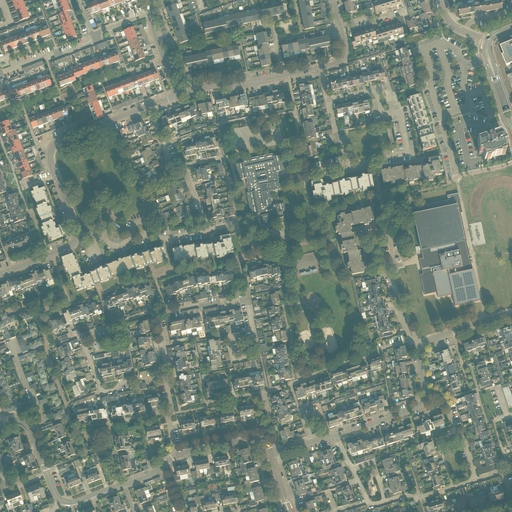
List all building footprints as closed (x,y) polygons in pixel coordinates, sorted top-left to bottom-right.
[(67,2),(68,2),(67,0),(56,4),(58,7),(57,8),(57,9),(68,5),(67,2)] [(102,10),(105,9),(101,0),(99,0),(100,0),(97,2),(101,12),(102,11),(102,10)] [(107,0),(101,0),(105,9),(108,8),(109,9),(111,8),(107,0)] [(112,6),(115,5),(113,0),(107,0),(111,8),(113,8),(112,6)] [(354,1),(358,0),(356,0),(344,3),(345,9),(355,6),(354,1)] [(376,14),(381,12),(377,0),(378,1),(372,3),(376,14)] [(383,0),(377,0),(381,12),(386,10),(383,0)] [(97,2),(93,3),(93,1),(91,2),(95,13),(98,11),(99,13),(101,12),(97,2)] [(11,13),(25,7),(23,2),(9,8),(14,6),(15,9),(14,10),(14,9),(10,11),(11,13)] [(88,9),(85,10),(88,17),(91,16),(92,15),(92,14),(95,13),(91,2),(89,3),(90,4),(86,5),(88,9)] [(168,13),(180,9),(178,4),(169,7),(166,8),(168,13)] [(71,8),(69,9),(68,5),(57,9),(58,11),(59,11),(60,14),(57,15),(71,10),(71,8)] [(358,14),(357,9),(356,6),(355,6),(345,9),(347,14),(349,14),(350,16),(358,14)] [(13,18),(27,13),(25,7),(11,13),(16,11),(17,14),(16,15),(16,14),(12,16),(13,18)] [(432,10),(430,11),(429,8),(420,10),(422,15),(419,16),(433,12),(432,10)] [(170,18),(182,14),(180,9),(168,13),(170,18)] [(256,11),(255,9),(250,10),(253,22),(256,22),(257,27),(259,27),(258,21),(256,11)] [(265,26),(263,18),(261,9),(261,10),(256,11),(258,21),(261,20),(262,26),(265,26)] [(67,12),(71,10),(57,15),(59,18),(57,19),(58,21),(69,17),(67,12)] [(254,28),(253,22),(250,10),(250,12),(245,13),(247,23),(250,23),(252,29),(254,28)] [(431,13),(433,12),(419,16),(420,21),(421,21),(432,18),(430,13),(431,13)] [(15,23),(29,18),(27,13),(13,18),(18,16),(19,19),(18,20),(18,19),(14,21),(15,23)] [(179,15),(170,18),(172,24),(181,20),(179,15)] [(61,26),(71,22),(69,17),(58,21),(59,23),(60,22),(61,26)] [(414,24),(407,25),(408,29),(419,26),(419,27),(423,27),(424,30),(424,29),(425,32),(431,30),(430,25),(434,23),(432,18),(421,21),(414,24)] [(186,24),(184,19),(181,20),(172,24),(174,29),(186,24)] [(62,31),(73,27),(71,22),(61,26),(62,28),(61,29),(62,31)] [(395,25),(395,23),(390,25),(393,38),(396,37),(395,35),(398,34),(399,36),(395,25)] [(183,25),(186,24),(174,29),(176,34),(185,30),(183,25)] [(405,25),(401,26),(401,24),(395,25),(399,36),(408,33),(405,25)] [(51,36),(49,31),(47,25),(43,26),(43,25),(41,26),(45,37),(48,35),(49,37),(51,36)] [(393,38),(390,25),(384,26),(388,40),(390,39),(391,38),(390,36),(393,36),(393,38)] [(42,38),(45,37),(41,26),(39,27),(40,28),(37,29),(41,40),(42,39),(42,38)] [(388,40),(384,26),(385,28),(380,30),(382,39),(387,37),(388,40)] [(65,36),(75,32),(73,27),(62,31),(63,33),(64,32),(65,36)] [(124,31),(120,33),(122,37),(125,36),(136,32),(136,30),(134,31),(133,28),(124,31)] [(380,30),(379,28),(374,29),(377,40),(382,39),(380,30)] [(39,41),(41,40),(37,29),(33,30),(33,29),(31,30),(35,40),(38,39),(39,41)] [(374,29),(369,31),(371,40),(372,42),(373,44),(378,43),(377,40),(374,29)] [(32,42),(35,40),(31,30),(29,31),(30,32),(26,33),(31,44),(32,43),(32,42)] [(177,39),(187,36),(185,30),(176,34),(177,39)] [(329,36),(326,37),(325,31),(323,32),(326,47),(331,46),(329,36)] [(66,41),(77,37),(75,32),(65,36),(66,39),(65,39),(66,41)] [(135,35),(137,34),(136,32),(125,36),(127,41),(137,38),(135,35)] [(26,33),(23,34),(23,33),(21,34),(25,44),(28,43),(29,44),(31,44),(26,33)] [(319,39),(316,39),(314,33),(312,34),(315,49),(321,48),(319,39)] [(22,45),(25,44),(21,34),(19,34),(19,35),(16,37),(20,47),(22,47),(22,45)] [(358,44),(361,43),(358,34),(353,35),(354,38),(350,39),(353,47),(358,46),(358,44)] [(189,41),(187,36),(177,39),(179,44),(189,41)] [(12,49),(15,48),(11,37),(9,38),(9,39),(6,40),(10,51),(12,51),(12,49)] [(19,48),(20,47),(16,37),(13,38),(13,37),(11,37),(15,48),(18,47),(19,48)] [(139,41),(138,41),(137,38),(127,41),(128,44),(125,45),(126,48),(140,42),(139,41)] [(9,52),(10,51),(6,40),(3,42),(2,41),(0,41),(5,52),(8,51),(9,52)] [(511,41),(500,46),(504,55),(502,56),(506,66),(511,63),(511,41)] [(139,45),(141,44),(140,42),(126,48),(129,47),(131,51),(140,48),(139,45)] [(289,57),(288,53),(286,44),(281,45),(284,59),(289,57)] [(143,51),(142,51),(140,48),(131,51),(133,57),(144,52),(143,51)] [(206,54),(203,55),(202,49),(199,49),(202,65),(208,64),(206,54)] [(113,52),(111,52),(115,63),(118,62),(119,63),(121,62),(123,61),(119,51),(117,51),(113,53),(113,52)] [(195,56),(192,57),(191,51),(189,51),(192,67),(197,66),(195,56)] [(112,64),(115,63),(111,52),(109,53),(110,54),(106,55),(110,66),(112,65),(112,64)] [(143,55),(144,54),(144,52),(133,57),(135,62),(145,58),(143,55)] [(408,56),(411,55),(410,52),(399,56),(392,58),(393,61),(397,60),(398,62),(401,61),(409,59),(408,56)] [(108,67),(110,66),(106,55),(103,57),(102,56),(101,56),(105,67),(108,65),(108,67)] [(101,68),(105,67),(101,56),(99,57),(99,58),(96,59),(100,70),(102,69),(101,68)] [(96,59),(93,60),(92,59),(91,60),(95,70),(98,69),(98,71),(100,70),(96,59)] [(410,62),(409,59),(401,61),(402,64),(399,65),(399,67),(412,63),(411,61),(410,62)] [(91,72),(95,70),(91,60),(89,60),(89,62),(86,63),(90,74),(92,73),(91,72)] [(88,74),(90,74),(86,63),(83,64),(82,63),(81,64),(85,74),(88,73),(88,74)] [(412,63),(399,67),(399,68),(400,73),(412,69),(411,66),(413,65),(412,63)] [(79,76),(85,74),(81,64),(79,64),(79,66),(76,67),(79,76)] [(74,83),(76,82),(70,67),(72,72),(69,73),(68,72),(67,72),(71,83),(74,82),(74,83)] [(72,67),(70,67),(76,82),(75,78),(79,76),(76,67),(73,68),(72,67)] [(402,78),(404,77),(415,74),(414,72),(413,72),(412,69),(400,73),(402,78)] [(153,83),(154,82),(150,70),(148,71),(149,72),(145,74),(149,83),(152,82),(153,83)] [(156,80),(159,79),(155,70),(152,71),(152,70),(150,70),(154,82),(156,82),(156,80)] [(67,84),(71,83),(67,72),(65,73),(65,74),(62,75),(66,86),(68,86),(67,84)] [(140,74),(144,86),(146,85),(146,84),(149,83),(145,74),(142,75),(142,73),(140,74)] [(135,76),(139,87),(142,85),(142,87),(144,86),(140,74),(138,75),(138,76),(135,77),(135,76)] [(405,82),(407,82),(415,79),(416,79),(416,78),(415,74),(404,77),(405,82)] [(48,87),(52,86),(48,75),(46,76),(46,77),(43,78),(47,89),(49,88),(48,87)] [(64,87),(66,86),(62,75),(59,77),(58,76),(56,76),(60,87),(64,86),(64,87)] [(133,78),(130,79),(134,90),(135,92),(140,90),(139,87),(135,76),(133,77),(133,78)] [(45,89),(47,89),(43,78),(40,79),(39,78),(37,79),(41,89),(45,88),(45,89)] [(38,90),(41,89),(37,79),(36,79),(36,81),(33,82),(37,92),(39,92),(38,90)] [(130,79),(127,81),(126,79),(125,80),(129,90),(132,89),(132,91),(134,90),(130,79)] [(416,85),(417,85),(415,79),(407,82),(410,89),(416,87),(416,85)] [(125,92),(129,90),(125,80),(123,81),(123,82),(120,83),(124,94),(126,93),(125,92)] [(35,93),(37,92),(33,82),(29,83),(29,82),(27,83),(31,93),(34,92),(35,93)] [(28,94),(31,93),(27,83),(25,83),(26,85),(23,86),(27,96),(29,96),(28,94)] [(120,83),(117,84),(116,83),(114,84),(118,94),(122,93),(122,94),(124,94),(120,83)] [(3,88),(2,84),(0,84),(0,86),(5,99),(10,98),(7,90),(6,88),(3,89),(3,88)] [(115,95),(118,94),(114,84),(113,84),(113,86),(110,87),(114,98),(116,97),(115,95)] [(18,98),(21,97),(17,86),(15,87),(16,88),(13,89),(17,100),(18,99),(18,98)] [(23,86),(20,87),(19,86),(17,86),(21,97),(24,96),(25,97),(27,96),(23,86)] [(94,91),(92,86),(82,90),(84,93),(82,94),(82,93),(78,95),(79,97),(84,95),(94,91)] [(110,87),(107,88),(106,87),(104,88),(108,98),(112,97),(112,98),(114,98),(110,87)] [(13,89),(9,91),(9,89),(7,90),(10,98),(11,101),(14,100),(15,101),(17,100),(13,89)] [(278,96),(276,96),(278,104),(282,103),(285,103),(285,99),(284,99),(283,92),(282,90),(277,91),(278,96)] [(86,100),(96,96),(94,91),(84,95),(86,98),(85,98),(84,98),(80,100),(81,102),(86,100)] [(270,95),(269,96),(268,93),(263,94),(264,99),(266,99),(267,106),(268,106),(267,104),(272,103),(270,95)] [(266,99),(264,99),(263,94),(263,96),(258,97),(259,102),(261,101),(262,107),(267,106),(266,99)] [(411,105),(422,102),(420,94),(408,98),(411,105)] [(240,102),(238,102),(239,107),(240,110),(244,109),(245,107),(247,107),(247,102),(246,102),(244,95),(242,96),(239,96),(240,102)] [(88,105),(98,101),(96,96),(86,100),(88,103),(86,104),(86,103),(82,105),(83,107),(88,105)] [(227,100),(226,100),(225,97),(220,98),(221,103),(223,103),(224,108),(229,107),(229,109),(227,100)] [(261,101),(259,102),(258,97),(253,98),(254,103),(256,103),(257,108),(262,107),(261,101)] [(220,98),(215,99),(216,106),(217,112),(217,113),(222,112),(225,112),(224,108),(223,103),(221,103),(220,98)] [(256,103),(254,103),(253,98),(248,99),(250,106),(252,106),(252,109),(257,108),(256,103)] [(368,100),(364,101),(364,99),(361,100),(364,112),(369,111),(370,113),(372,113),(371,107),(369,108),(368,100)] [(90,110),(100,106),(98,101),(88,105),(90,108),(88,109),(88,108),(84,110),(85,112),(90,110)] [(211,103),(208,104),(207,101),(205,102),(205,104),(203,104),(204,110),(206,109),(207,114),(214,113),(211,103)] [(58,119),(54,108),(53,106),(51,102),(49,103),(52,109),(49,110),(53,121),(58,119)] [(61,106),(60,102),(57,103),(59,108),(63,117),(68,115),(69,117),(71,116),(68,107),(65,108),(65,106),(61,107),(61,106)] [(413,112),(424,109),(422,102),(411,105),(413,112)] [(195,113),(196,113),(193,104),(189,106),(190,111),(188,112),(190,116),(191,118),(196,116),(195,113)] [(203,104),(197,105),(199,110),(198,110),(198,112),(198,113),(199,118),(199,119),(202,118),(202,115),(207,114),(206,109),(204,110),(203,104)] [(346,105),(343,105),(343,104),(340,104),(342,114),(343,114),(343,117),(348,116),(346,105)] [(44,105),(41,106),(48,123),(53,121),(49,110),(46,111),(44,105)] [(311,106),(313,106),(313,105),(304,107),(305,109),(301,110),(302,110),(301,111),(301,112),(300,112),(301,113),(301,114),(302,114),(303,115),(307,114),(307,112),(312,111),(311,106)] [(43,125),(48,123),(41,106),(39,106),(42,113),(42,114),(39,116),(43,125)] [(92,115),(101,112),(100,106),(90,110),(91,113),(90,114),(90,113),(86,115),(87,117),(92,115)] [(58,119),(63,117),(59,108),(56,109),(56,108),(54,108),(58,119)] [(183,111),(181,112),(180,109),(175,111),(176,113),(177,116),(179,115),(181,120),(185,118),(183,111)] [(415,119),(426,115),(424,109),(413,112),(415,119)] [(36,116),(36,115),(34,111),(32,112),(38,127),(43,125),(39,116),(36,117),(36,116)] [(317,116),(313,115),(312,111),(307,112),(307,114),(303,115),(304,120),(310,119),(317,118),(317,116)] [(32,129),(38,127),(32,112),(34,118),(31,119),(30,118),(31,117),(29,113),(27,114),(32,129)] [(89,122),(103,117),(101,112),(92,115),(93,118),(92,119),(92,118),(88,120),(89,122)] [(176,113),(171,115),(173,120),(175,119),(178,126),(180,126),(183,124),(181,120),(179,115),(177,116),(176,113)] [(175,119),(173,120),(171,115),(166,116),(168,121),(170,121),(172,125),(177,124),(178,126),(175,119)] [(417,126),(428,122),(426,115),(415,119),(417,126)] [(166,116),(161,118),(163,123),(162,123),(164,129),(172,125),(170,121),(168,121),(166,116)] [(11,124),(10,124),(8,121),(0,124),(0,127),(1,130),(12,126),(11,124)] [(144,123),(141,124),(140,122),(130,126),(133,134),(141,131),(141,129),(145,127),(144,123)] [(430,129),(429,125),(428,122),(417,126),(419,133),(430,129)] [(11,128),(12,128),(12,126),(1,130),(2,133),(1,134),(2,136),(6,134),(12,131),(11,128)] [(143,134),(147,132),(145,127),(141,129),(141,131),(133,134),(135,133),(136,136),(137,135),(138,138),(144,135),(143,134)] [(281,128),(270,129),(272,145),(283,144),(281,128)] [(421,140),(432,136),(430,129),(419,133),(421,140)] [(3,141),(17,135),(15,130),(12,131),(6,134),(7,137),(6,137),(2,138),(3,141)] [(144,135),(138,138),(140,142),(142,142),(147,140),(146,138),(151,136),(149,131),(147,132),(143,134),(144,135)] [(176,137),(175,133),(174,131),(172,132),(172,134),(167,136),(168,140),(172,138),(172,139),(176,137)] [(506,143),(504,140),(499,133),(492,136),(493,141),(491,142),(490,137),(487,138),(488,143),(487,143),(484,138),(477,141),(478,153),(481,152),(484,160),(489,158),(490,159),(495,156),(501,156),(500,154),(505,152),(502,144),(506,143)] [(10,144),(19,140),(17,135),(3,141),(3,143),(8,141),(7,141),(9,141),(10,144)] [(151,142),(153,141),(151,136),(146,138),(147,140),(142,142),(144,147),(151,144),(151,142)] [(217,141),(215,141),(215,138),(210,139),(211,144),(213,144),(214,149),(219,148),(217,141)] [(213,144),(211,144),(210,139),(205,140),(206,145),(208,145),(209,150),(214,149),(213,144)] [(6,151),(21,145),(19,140),(10,144),(11,147),(10,147),(6,149),(6,151)] [(208,145),(206,145),(205,140),(200,141),(201,146),(203,146),(204,151),(209,150),(208,145)] [(425,151),(436,147),(433,140),(422,143),(425,151)] [(203,146),(201,146),(200,141),(195,142),(197,151),(198,151),(199,152),(199,153),(201,154),(204,153),(204,151),(203,146)] [(315,144),(317,143),(308,145),(308,147),(305,148),(306,153),(311,152),(311,150),(316,149),(315,144)] [(24,150),(23,150),(21,145),(6,151),(7,153),(11,152),(11,151),(12,151),(14,154),(24,150)] [(189,151),(191,151),(190,145),(185,146),(182,147),(182,150),(183,150),(184,152),(185,157),(190,156),(189,151)] [(153,152),(152,152),(150,148),(145,149),(143,150),(144,152),(141,154),(142,158),(147,156),(147,154),(154,152),(153,152)] [(319,153),(317,154),(316,149),(311,150),(311,152),(306,153),(307,158),(312,157),(313,159),(319,157),(319,153)] [(23,152),(25,152),(24,150),(14,154),(15,157),(13,158),(14,159),(25,156),(23,152)] [(149,159),(155,157),(154,152),(147,154),(147,156),(142,158),(144,163),(149,161),(149,159)] [(243,163),(236,164),(239,180),(246,178),(247,183),(246,183),(248,193),(246,193),(251,216),(254,215),(255,217),(254,217),(256,225),(259,225),(259,228),(272,226),(272,224),(276,223),(284,221),(282,212),(285,211),(283,203),(272,206),(269,192),(277,190),(276,187),(279,187),(277,177),(272,178),(271,172),(276,171),(276,172),(284,170),(280,155),(273,157),(273,154),(243,161),(243,163)] [(27,158),(26,159),(25,156),(14,159),(15,161),(16,161),(17,164),(28,160),(27,158)] [(151,164),(157,161),(155,157),(149,159),(149,161),(144,163),(146,167),(151,165),(151,164)] [(441,160),(440,160),(440,157),(428,159),(428,162),(428,164),(429,164),(429,166),(428,167),(427,166),(425,166),(425,167),(422,168),(422,167),(421,168),(421,166),(413,167),(414,168),(411,168),(411,167),(404,169),(403,168),(402,168),(402,167),(399,167),(401,179),(404,179),(405,181),(406,181),(406,182),(409,182),(409,184),(411,183),(411,184),(414,183),(413,181),(416,180),(424,179),(425,180),(428,180),(428,182),(433,181),(432,179),(435,178),(434,176),(441,175),(441,172),(443,172),(442,167),(440,167),(439,162),(441,161),(441,160)] [(27,162),(29,162),(28,160),(17,164),(19,167),(17,168),(18,170),(28,166),(27,162)] [(156,167),(159,166),(157,161),(151,164),(151,165),(146,167),(146,168),(148,167),(150,172),(157,169),(156,167)] [(31,168),(30,169),(28,166),(18,170),(19,171),(20,171),(21,174),(32,170),(31,168)] [(206,171),(210,170),(209,166),(199,168),(200,170),(196,171),(197,176),(202,175),(203,177),(210,176),(210,175),(207,176),(206,171)] [(398,180),(401,179),(399,167),(395,168),(392,169),(392,170),(390,171),(390,168),(387,169),(388,170),(385,170),(383,170),(383,171),(381,171),(383,183),(386,183),(390,182),(391,184),(395,184),(395,181),(399,181),(398,180)] [(160,170),(157,171),(157,169),(150,172),(152,176),(155,175),(156,177),(160,175),(162,175),(160,170)] [(31,172),(32,172),(32,170),(21,174),(22,177),(21,178),(22,180),(33,176),(31,172)] [(160,175),(156,177),(155,175),(152,176),(150,177),(153,185),(156,184),(156,183),(162,180),(160,175)] [(287,183),(302,182),(302,175),(287,175),(287,183)] [(371,175),(369,176),(368,175),(367,175),(367,176),(364,176),(364,175),(361,176),(362,178),(360,178),(360,177),(357,178),(357,177),(353,178),(355,191),(362,190),(362,192),(367,191),(366,189),(371,188),(370,187),(373,187),(371,175)] [(351,192),(355,191),(353,178),(348,179),(341,181),(342,182),(339,183),(339,182),(332,183),(332,185),(331,186),(328,187),(328,185),(325,186),(325,187),(324,187),(323,185),(324,185),(323,183),(322,180),(311,183),(311,186),(311,187),(313,187),(315,192),(312,193),(313,197),(315,197),(316,200),(323,198),(323,200),(326,200),(326,202),(331,201),(331,199),(333,198),(333,196),(344,194),(345,197),(349,196),(349,194),(351,193),(351,192)] [(211,191),(216,190),(214,181),(211,182),(211,183),(202,185),(203,191),(205,190),(211,189),(211,191)] [(34,192),(31,193),(32,198),(33,197),(35,204),(47,199),(46,197),(47,197),(46,195),(45,192),(44,193),(43,191),(45,190),(44,188),(43,185),(39,187),(33,189),(34,192)] [(179,189),(177,190),(175,185),(171,187),(170,186),(165,188),(166,191),(168,196),(173,194),(173,192),(179,189)] [(174,197),(181,194),(179,189),(173,192),(173,194),(168,196),(170,201),(175,199),(174,197)] [(16,197),(15,197),(14,194),(3,198),(4,200),(5,200),(6,203),(17,199),(16,197)] [(175,199),(170,201),(172,205),(177,203),(176,202),(183,199),(181,194),(174,197),(175,199)] [(448,200),(405,209),(409,224),(415,223),(421,251),(422,254),(423,259),(419,260),(422,273),(422,275),(420,275),(424,295),(426,295),(437,293),(437,295),(438,298),(440,298),(452,295),(453,299),(455,306),(480,301),(473,270),(472,270),(466,240),(460,212),(461,212),(457,194),(456,194),(447,196),(448,200)] [(17,202),(18,201),(17,199),(6,203),(7,206),(6,206),(7,209),(18,205),(17,202)] [(47,199),(35,204),(37,207),(36,208),(37,210),(36,210),(38,215),(39,218),(40,219),(41,221),(52,217),(51,215),(52,215),(52,214),(51,214),(51,213),(52,213),(51,209),(50,207),(49,208),(49,206),(50,206),(49,203),(49,201),(48,201),(47,199)] [(181,200),(183,199),(176,202),(177,203),(172,205),(174,210),(176,209),(183,206),(182,207),(182,205),(183,205),(181,200)] [(20,207),(19,208),(18,205),(7,209),(7,211),(9,210),(10,213),(21,209),(20,207)] [(213,211),(221,210),(220,205),(217,205),(210,207),(210,208),(207,209),(208,214),(210,214),(214,213),(213,211)] [(226,217),(235,216),(233,208),(229,209),(230,215),(226,216),(226,217)] [(372,208),(370,208),(369,208),(368,208),(365,209),(365,210),(364,211),(363,209),(361,210),(361,211),(358,212),(358,211),(354,212),(356,224),(359,223),(359,224),(362,224),(363,223),(364,226),(369,225),(368,223),(371,222),(370,221),(372,221),(372,220),(374,220),(372,208)] [(20,212),(22,211),(21,209),(10,213),(11,216),(10,216),(11,219),(22,215),(20,212)] [(214,213),(210,214),(211,219),(212,219),(212,220),(223,218),(222,214),(224,214),(223,209),(221,210),(213,211),(214,213)] [(353,224),(356,224),(354,212),(351,213),(351,215),(350,215),(344,216),(344,214),(339,215),(340,217),(337,218),(339,225),(336,225),(337,228),(335,228),(336,233),(338,233),(338,235),(340,235),(341,239),(353,237),(353,234),(353,233),(351,234),(351,233),(350,230),(351,230),(351,227),(350,227),(349,226),(352,225),(352,226),(354,225),(353,224)] [(24,217),(23,218),(22,215),(11,219),(12,221),(13,220),(14,224),(25,219),(24,217)] [(53,220),(54,220),(54,219),(53,219),(52,217),(41,221),(42,225),(41,226),(42,229),(41,229),(43,233),(44,236),(46,235),(49,242),(51,241),(52,241),(56,240),(56,239),(61,237),(61,238),(63,237),(63,236),(65,235),(62,226),(59,227),(59,226),(57,227),(58,227),(55,228),(54,227),(56,226),(53,220)] [(31,241),(33,240),(30,231),(25,233),(26,235),(23,236),(27,246),(29,246),(28,244),(31,243),(31,241)] [(23,236),(22,234),(20,235),(21,237),(18,238),(22,248),(24,248),(23,246),(26,245),(26,247),(27,246),(23,236)] [(212,245),(210,246),(212,258),(216,257),(216,259),(219,258),(219,259),(224,258),(224,257),(227,256),(226,254),(233,253),(233,250),(231,238),(230,238),(230,235),(220,237),(220,240),(220,242),(221,245),(219,245),(219,244),(213,245),(212,244),(212,245)] [(22,248),(18,238),(17,236),(15,237),(16,238),(13,239),(17,250),(19,250),(18,248),(21,247),(21,248),(22,248)] [(354,239),(353,237),(341,239),(342,246),(340,246),(341,251),(343,251),(344,253),(347,253),(347,257),(360,254),(359,252),(360,252),(360,251),(358,252),(358,250),(357,250),(357,247),(355,248),(355,246),(356,246),(356,243),(355,244),(354,241),(355,241),(354,239)] [(12,238),(7,240),(8,241),(12,252),(17,250),(13,239),(13,240),(12,238)] [(8,241),(7,240),(5,241),(6,242),(2,243),(6,254),(8,253),(8,252),(11,251),(11,252),(12,252),(8,241)] [(193,246),(191,246),(193,258),(193,256),(197,255),(197,257),(196,257),(196,258),(196,260),(198,259),(198,261),(200,260),(200,261),(205,260),(205,259),(212,258),(210,246),(207,246),(207,245),(206,245),(207,246),(206,247),(205,245),(200,246),(200,247),(198,247),(198,246),(195,247),(195,246),(194,247),(194,245),(193,245),(193,246)] [(175,249),(172,250),(175,262),(178,261),(178,262),(182,261),(187,260),(186,258),(189,258),(189,259),(190,259),(190,258),(189,259),(189,257),(193,256),(193,258),(191,246),(188,247),(188,246),(186,246),(186,247),(182,248),(182,247),(176,248),(176,249),(175,249)] [(148,253),(146,254),(150,265),(152,264),(154,264),(154,265),(156,264),(157,264),(161,263),(161,262),(165,261),(165,260),(168,259),(163,248),(161,249),(161,248),(160,248),(159,249),(157,250),(156,249),(154,250),(154,251),(153,252),(152,251),(149,252),(148,253),(148,252),(148,253)] [(74,257),(73,257),(73,254),(61,258),(62,261),(62,262),(63,265),(63,266),(64,270),(65,270),(66,272),(67,272),(68,276),(81,271),(79,267),(76,261),(75,261),(74,258),(75,258),(74,257)] [(129,258),(127,258),(131,270),(136,268),(136,270),(139,269),(139,270),(144,268),(144,267),(146,266),(147,266),(150,265),(146,254),(143,255),(143,254),(142,254),(143,255),(142,255),(137,256),(137,255),(134,256),(135,257),(132,258),(131,258),(130,256),(130,257),(129,258)] [(361,257),(360,257),(360,254),(347,257),(349,263),(347,264),(348,269),(350,268),(350,272),(351,272),(352,275),(363,273),(363,270),(363,268),(362,266),(363,265),(363,263),(360,263),(360,262),(361,262),(361,259),(361,258),(361,257)] [(125,272),(131,270),(127,258),(125,259),(125,258),(123,259),(123,260),(121,260),(120,259),(118,260),(119,263),(117,263),(117,262),(114,263),(112,263),(112,264),(110,265),(114,276),(114,274),(117,273),(118,274),(117,275),(118,275),(119,275),(125,273),(125,272)] [(95,272),(93,273),(97,284),(100,283),(101,283),(104,282),(109,280),(111,279),(111,278),(112,277),(111,277),(110,277),(110,275),(113,274),(114,276),(110,265),(108,266),(107,265),(106,266),(103,267),(103,268),(102,269),(102,268),(96,270),(97,271),(96,272),(96,271),(95,271),(95,272)] [(272,266),(268,267),(268,265),(266,265),(268,276),(271,275),(271,277),(274,276),(272,266)] [(278,266),(275,267),(274,265),(272,265),(272,266),(274,276),(277,275),(278,277),(280,276),(278,266)] [(260,268),(257,269),(256,267),(254,267),(254,268),(256,278),(259,277),(260,279),(262,278),(260,268)] [(256,278),(254,268),(252,268),(252,270),(248,271),(249,275),(248,275),(246,276),(247,283),(250,282),(250,281),(253,281),(252,279),(256,278)] [(52,279),(55,278),(52,269),(48,270),(49,271),(45,272),(45,270),(43,271),(47,281),(50,280),(50,281),(53,280),(52,279)] [(35,274),(31,275),(35,284),(36,288),(39,287),(39,286),(38,284),(37,283),(40,281),(37,272),(36,271),(34,272),(35,274)] [(40,281),(41,284),(44,283),(45,285),(48,284),(47,281),(43,271),(42,271),(43,272),(39,273),(39,271),(37,272),(40,281)] [(82,275),(81,273),(81,271),(68,276),(70,280),(72,279),(74,284),(74,285),(75,289),(76,289),(77,291),(84,289),(84,291),(87,290),(87,291),(92,289),(91,288),(94,287),(94,286),(97,284),(93,272),(90,273),(90,275),(89,275),(87,276),(86,275),(84,276),(84,277),(83,278),(82,275)] [(220,272),(222,283),(223,285),(226,284),(228,283),(226,272),(226,273),(223,274),(222,272),(220,272)] [(232,273),(229,274),(228,272),(226,272),(228,283),(232,282),(232,284),(234,283),(234,284),(238,283),(237,276),(233,277),(232,273)] [(198,285),(196,274),(196,276),(193,277),(189,278),(189,276),(186,277),(190,287),(193,286),(194,288),(196,287),(195,284),(197,284),(198,285)] [(202,275),(199,276),(198,274),(196,274),(198,285),(201,284),(201,286),(204,285),(202,274),(202,275)] [(208,275),(205,276),(204,274),(202,274),(204,285),(207,284),(207,285),(210,285),(208,274),(208,275)] [(214,275),(211,276),(210,274),(208,274),(210,285),(213,284),(214,286),(216,285),(214,275)] [(35,284),(31,275),(29,276),(29,277),(26,278),(31,291),(34,291),(32,286),(35,285),(36,288),(35,284)] [(190,287),(186,277),(184,278),(184,279),(181,280),(185,290),(187,289),(186,288),(189,287),(190,287)] [(375,280),(374,277),(363,279),(362,279),(362,283),(365,283),(366,288),(379,286),(379,285),(378,286),(377,283),(376,284),(375,280)] [(26,278),(23,280),(22,278),(20,279),(25,292),(28,292),(31,291),(26,278)] [(16,279),(14,280),(19,293),(20,295),(23,294),(22,293),(25,292),(20,279),(20,280),(17,281),(16,279)] [(10,280),(8,281),(8,282),(11,290),(12,291),(15,290),(15,291),(16,294),(19,293),(14,280),(14,281),(11,282),(10,280)] [(181,280),(178,282),(177,280),(175,281),(179,291),(182,290),(182,291),(185,290),(181,280)] [(178,291),(179,291),(175,281),(175,282),(173,282),(173,284),(170,285),(174,295),(176,294),(175,293),(178,292),(178,291)] [(6,284),(3,285),(7,294),(8,298),(11,297),(10,296),(9,294),(8,293),(12,291),(11,290),(8,282),(6,282),(6,284)] [(174,295),(170,285),(168,286),(168,287),(165,289),(166,293),(163,294),(165,300),(169,299),(169,298),(171,298),(170,296),(173,295),(174,295)] [(150,286),(147,287),(146,286),(144,287),(148,297),(147,296),(151,295),(152,297),(154,296),(157,295),(155,289),(152,290),(150,286)] [(377,288),(379,288),(379,286),(366,288),(368,288),(369,291),(367,292),(368,294),(378,292),(377,288)] [(144,287),(141,288),(140,287),(138,288),(141,297),(145,296),(145,298),(148,297),(144,287)] [(138,288),(135,289),(134,288),(132,289),(135,298),(139,297),(139,299),(142,298),(141,297),(138,288)] [(129,298),(126,290),(126,289),(123,290),(124,292),(121,293),(124,302),(126,302),(126,300),(129,299),(129,298)] [(132,289),(129,290),(128,289),(126,290),(129,298),(129,299),(133,298),(133,300),(136,299),(135,298),(132,289)] [(280,292),(275,293),(275,291),(268,292),(269,295),(270,296),(271,301),(276,300),(276,298),(281,297),(280,292)] [(121,293),(117,294),(117,292),(114,293),(114,294),(118,303),(121,302),(123,306),(125,306),(124,303),(124,302),(121,293)] [(118,304),(118,303),(114,294),(112,295),(113,296),(110,298),(113,307),(115,307),(115,305),(118,304)] [(113,307),(110,298),(109,297),(107,298),(108,300),(104,301),(108,311),(110,310),(110,308),(113,307)] [(280,302),(282,302),(281,297),(276,298),(276,300),(271,301),(272,304),(269,304),(269,305),(269,307),(270,307),(273,307),(272,306),(280,304),(280,302)] [(371,299),(370,300),(371,302),(373,302),(370,306),(383,303),(383,301),(381,301),(380,298),(381,297),(371,299)] [(383,303),(370,306),(370,308),(371,308),(375,307),(376,310),(372,311),(372,312),(386,309),(385,306),(384,306),(383,303)] [(93,316),(95,315),(91,304),(91,305),(88,306),(88,305),(85,305),(89,316),(89,315),(92,314),(93,316)] [(94,304),(91,304),(95,315),(96,317),(99,316),(99,315),(101,314),(101,312),(104,311),(102,304),(98,306),(98,304),(94,305),(94,304)] [(79,306),(84,319),(83,316),(86,315),(87,317),(87,318),(88,319),(90,318),(89,316),(85,305),(85,306),(82,307),(82,306),(79,306)] [(81,320),(84,319),(79,306),(77,307),(77,309),(74,310),(78,319),(80,319),(81,320)] [(278,308),(273,309),(273,307),(268,308),(269,312),(268,312),(269,317),(275,316),(274,314),(279,313),(278,308)] [(70,309),(68,310),(72,320),(74,325),(77,323),(76,320),(78,319),(74,310),(71,311),(70,309)] [(240,321),(243,321),(241,309),(234,310),(234,312),(235,315),(233,316),(234,323),(240,322),(240,321)] [(386,309),(372,312),(372,314),(374,314),(374,317),(377,317),(388,314),(388,312),(386,312),(385,309),(386,309)] [(69,322),(72,320),(68,310),(68,311),(66,312),(66,313),(63,315),(64,317),(61,319),(60,319),(66,328),(64,325),(67,324),(69,323),(69,322)] [(227,315),(226,315),(225,312),(220,313),(220,315),(221,318),(223,318),(224,323),(229,322),(227,315)] [(31,318),(32,318),(30,313),(19,317),(21,321),(26,319),(26,320),(25,320),(27,326),(28,325),(33,324),(31,318)] [(221,318),(220,315),(220,313),(215,314),(216,321),(218,321),(220,326),(225,325),(224,323),(223,318),(221,318)] [(281,316),(280,316),(279,313),(274,314),(275,316),(269,317),(270,322),(276,321),(275,319),(280,318),(282,318),(281,316)] [(218,321),(216,321),(215,314),(215,316),(210,317),(211,322),(213,322),(214,327),(215,327),(220,326),(218,321)] [(377,317),(374,317),(375,323),(376,323),(387,321),(386,317),(388,317),(388,314),(377,317)] [(16,321),(14,315),(8,317),(8,318),(3,320),(3,321),(5,326),(11,324),(10,323),(16,321)] [(213,322),(211,322),(210,317),(205,318),(206,320),(204,321),(206,332),(210,331),(210,330),(215,329),(215,327),(214,327),(213,322)] [(175,326),(177,325),(175,318),(175,320),(168,322),(171,335),(176,334),(175,331),(176,331),(175,326)] [(282,321),(281,321),(280,318),(275,319),(276,321),(270,322),(268,322),(269,327),(271,327),(277,326),(276,324),(281,323),(283,323),(282,321)] [(63,329),(66,328),(60,319),(57,320),(56,319),(54,320),(60,330),(60,329),(63,327),(63,329)] [(57,331),(60,330),(54,320),(54,321),(51,322),(51,321),(48,322),(53,331),(57,329),(57,331)] [(5,326),(3,321),(0,322),(0,328),(0,329),(2,328),(5,335),(4,335),(6,341),(10,339),(8,334),(5,326)] [(144,327),(149,326),(148,321),(141,322),(141,324),(138,325),(139,330),(145,329),(144,327)] [(376,323),(375,323),(377,329),(390,326),(390,324),(388,324),(387,321),(376,323)] [(35,329),(36,329),(34,323),(33,324),(28,325),(27,326),(28,326),(30,331),(29,331),(30,333),(22,336),(23,339),(37,334),(35,329)] [(282,328),(281,323),(276,324),(277,326),(271,327),(272,332),(283,330),(282,328)] [(147,332),(150,331),(149,326),(144,327),(145,329),(139,330),(140,335),(148,334),(147,332)] [(390,326),(377,329),(377,332),(379,332),(381,334),(381,338),(393,335),(392,332),(393,332),(392,329),(390,330),(390,326)] [(495,328),(495,329),(497,335),(498,338),(501,337),(502,337),(511,334),(510,330),(508,331),(508,328),(502,330),(501,327),(498,328),(495,328)] [(40,339),(39,340),(37,334),(23,339),(23,340),(31,337),(33,342),(29,343),(30,345),(25,347),(25,345),(20,347),(22,353),(37,348),(37,347),(42,345),(40,339)] [(500,344),(498,345),(511,341),(511,339),(511,338),(511,335),(511,334),(502,337),(503,341),(500,342),(500,344)] [(144,336),(134,339),(135,342),(135,343),(138,342),(139,347),(144,346),(144,344),(149,343),(153,342),(152,337),(144,338),(144,336)] [(482,339),(480,339),(479,337),(475,339),(479,352),(481,351),(480,348),(485,346),(482,339)] [(476,353),(479,352),(475,339),(471,340),(472,342),(469,343),(472,351),(475,349),(476,353)] [(63,347),(57,349),(59,354),(64,352),(65,354),(72,351),(70,346),(73,345),(72,341),(63,345),(63,347)] [(469,343),(467,343),(466,341),(462,343),(466,356),(469,355),(468,352),(472,351),(469,343)] [(511,342),(511,341),(498,345),(499,348),(501,349),(501,351),(504,350),(507,349),(511,347),(511,342)] [(150,348),(149,343),(144,344),(144,346),(139,347),(140,352),(145,351),(145,349),(150,348)] [(281,351),(286,350),(285,345),(280,346),(275,347),(276,354),(281,353),(281,351)] [(400,353),(406,352),(404,347),(398,348),(394,349),(396,356),(401,355),(400,353)] [(447,347),(434,351),(435,356),(437,356),(438,360),(442,359),(452,356),(450,352),(448,352),(447,347)] [(152,350),(150,351),(150,348),(145,349),(145,351),(140,352),(141,357),(143,357),(148,355),(148,353),(155,352),(153,352),(152,350)] [(282,356),(287,355),(286,350),(281,351),(281,353),(276,354),(277,357),(274,358),(274,360),(277,359),(283,358),(282,356)] [(36,357),(34,352),(34,351),(28,354),(31,359),(33,363),(39,361),(37,356),(36,357)] [(70,355),(73,354),(72,351),(65,354),(64,352),(59,354),(61,359),(62,358),(63,360),(71,357),(70,355)] [(175,353),(168,354),(168,356),(173,355),(175,355),(176,358),(177,358),(177,360),(185,358),(187,358),(186,353),(181,354),(180,351),(175,352),(175,353)] [(141,357),(141,359),(144,359),(144,361),(149,360),(149,358),(156,357),(155,352),(148,353),(148,355),(143,357),(141,357)] [(404,358),(407,357),(406,352),(400,353),(401,355),(396,356),(397,361),(405,360),(404,358)] [(283,361),(288,360),(287,355),(282,356),(283,358),(277,359),(278,362),(275,363),(275,365),(278,364),(284,363),(283,361)] [(451,361),(453,360),(452,356),(442,359),(443,363),(440,364),(440,366),(452,363),(451,361)] [(71,362),(74,361),(72,357),(71,357),(63,360),(63,362),(60,363),(62,368),(67,366),(66,364),(71,362)] [(153,363),(157,362),(156,357),(149,358),(149,360),(144,361),(144,362),(142,362),(142,364),(145,364),(145,367),(153,365),(153,363)] [(382,362),(381,362),(379,357),(374,359),(376,364),(374,365),(376,369),(380,368),(381,369),(384,368),(382,362)] [(178,361),(175,362),(176,367),(181,366),(181,364),(186,363),(188,362),(187,358),(185,358),(177,360),(178,361)] [(131,369),(133,368),(131,360),(127,361),(122,362),(123,367),(125,367),(126,373),(131,372),(131,369)] [(286,366),(289,365),(288,360),(283,361),(284,363),(278,364),(279,369),(286,368),(286,366)] [(476,371),(486,368),(484,360),(480,361),(476,362),(477,366),(475,367),(476,371)] [(42,367),(43,366),(41,361),(39,362),(39,361),(33,363),(33,364),(35,363),(37,368),(36,368),(38,374),(44,372),(42,367)] [(221,362),(217,363),(216,361),(210,362),(212,367),(210,367),(211,371),(218,370),(217,368),(222,367),(221,362)] [(405,365),(412,363),(412,361),(399,364),(399,362),(392,364),(393,367),(394,367),(395,372),(401,371),(400,369),(405,368),(405,365)] [(68,369),(73,367),(71,362),(66,364),(67,366),(62,368),(60,368),(61,370),(63,370),(64,373),(69,371),(68,369)] [(125,367),(123,367),(122,362),(117,363),(118,369),(120,368),(121,374),(126,373),(125,367)] [(120,368),(118,369),(117,363),(112,365),(114,372),(115,371),(116,375),(121,374),(120,368)] [(186,366),(186,363),(181,364),(181,366),(176,367),(177,372),(182,371),(182,373),(189,372),(190,372),(190,371),(190,370),(189,369),(188,368),(186,366)] [(454,364),(452,365),(452,363),(440,366),(441,369),(444,368),(445,372),(456,368),(454,364)] [(106,369),(108,369),(107,364),(101,365),(102,368),(98,369),(99,376),(102,376),(102,378),(107,377),(106,369)] [(407,370),(413,368),(413,366),(405,368),(400,369),(401,371),(395,372),(397,377),(399,377),(407,375),(406,373),(408,373),(407,370)] [(70,374),(75,372),(73,367),(68,369),(69,371),(64,373),(62,373),(63,375),(64,375),(66,378),(71,376),(70,374)] [(455,373),(457,372),(456,368),(445,372),(447,376),(444,377),(441,378),(441,380),(456,375),(455,373)] [(489,371),(487,372),(486,368),(476,371),(478,375),(480,374),(481,377),(490,374),(489,371)] [(352,374),(350,369),(346,371),(345,370),(343,370),(347,381),(351,380),(350,375),(352,374)] [(347,381),(343,370),(341,371),(341,370),(336,371),(338,377),(340,376),(341,381),(342,383),(347,381)] [(333,378),(331,378),(333,386),(337,384),(342,383),(341,381),(340,376),(338,377),(336,371),(331,373),(333,378)] [(38,374),(35,375),(37,380),(39,380),(41,385),(43,385),(47,383),(45,378),(46,378),(44,372),(38,374)] [(72,383),(78,381),(75,372),(70,374),(71,376),(66,378),(67,382),(72,381),(72,383)] [(188,376),(190,376),(189,372),(182,373),(183,375),(178,376),(179,381),(178,381),(184,380),(184,382),(189,381),(188,376)] [(263,382),(265,381),(263,372),(259,373),(259,375),(255,376),(256,381),(258,381),(259,386),(264,385),(263,382)] [(284,373),(278,375),(279,380),(280,384),(286,382),(286,381),(286,380),(290,380),(292,379),(291,374),(284,375),(284,373)] [(15,386),(21,384),(17,374),(12,376),(7,378),(14,375),(16,382),(14,383),(15,386)] [(489,377),(491,376),(490,374),(481,377),(481,379),(479,380),(481,384),(490,381),(489,377)] [(458,377),(456,378),(456,375),(441,380),(442,382),(445,381),(445,382),(449,380),(450,384),(460,381),(458,377)] [(258,381),(256,381),(255,376),(250,377),(251,384),(253,384),(253,387),(259,386),(258,381)] [(332,385),(331,385),(329,376),(323,378),(326,385),(324,386),(325,391),(333,388),(332,385)] [(234,378),(232,379),(233,382),(234,389),(235,391),(240,390),(239,383),(240,382),(239,377),(234,378)] [(7,383),(5,384),(4,379),(0,380),(0,384),(1,386),(2,386),(4,391),(9,389),(7,383)] [(78,388),(85,385),(82,379),(78,381),(72,383),(74,386),(71,387),(73,392),(78,390),(78,388)] [(227,380),(222,381),(224,388),(226,387),(226,391),(227,393),(229,392),(232,392),(231,390),(231,389),(229,380),(227,380)] [(226,387),(224,388),(222,381),(222,383),(218,384),(219,391),(221,391),(221,394),(227,393),(226,391),(226,387)] [(459,386),(461,385),(460,381),(450,384),(451,388),(448,389),(449,395),(455,393),(461,391),(459,386)] [(494,384),(491,384),(490,381),(481,384),(482,388),(484,387),(484,390),(494,386),(494,384)] [(212,383),(209,383),(209,382),(202,383),(204,391),(206,391),(207,396),(208,397),(212,396),(212,394),(211,390),(214,390),(213,385),(212,383)] [(55,389),(56,389),(53,383),(48,385),(48,384),(42,386),(44,392),(49,390),(49,391),(51,396),(50,397),(51,397),(56,394),(55,389)] [(308,386),(306,387),(305,384),(301,385),(302,391),(304,390),(306,396),(311,394),(308,386)] [(82,387),(85,386),(85,385),(78,388),(78,390),(73,392),(75,397),(82,395),(81,393),(84,392),(82,387)] [(304,390),(302,391),(301,385),(300,385),(300,386),(296,388),(297,392),(295,392),(297,400),(306,397),(306,396),(304,390)] [(8,389),(9,389),(4,391),(3,391),(5,397),(4,397),(6,402),(11,400),(9,396),(10,395),(8,389)] [(190,392),(191,391),(182,393),(183,395),(180,395),(181,400),(186,399),(186,397),(190,396),(190,392)] [(402,392),(399,392),(401,400),(408,398),(413,397),(412,391),(407,392),(407,391),(402,392)] [(281,397),(280,397),(279,393),(274,395),(275,397),(270,398),(272,403),(275,402),(275,404),(282,402),(285,401),(285,399),(282,400),(281,397)] [(60,399),(58,400),(56,394),(51,397),(53,402),(54,402),(55,407),(61,405),(60,399)] [(157,396),(152,397),(153,402),(155,401),(156,407),(161,406),(160,401),(161,401),(160,394),(157,395),(157,396)] [(461,398),(463,405),(476,400),(475,396),(473,397),(472,395),(461,398)] [(192,401),(191,397),(190,396),(186,397),(186,399),(181,400),(182,406),(189,404),(188,402),(192,401)] [(386,401),(384,401),(384,400),(383,396),(378,398),(378,401),(380,405),(382,404),(383,409),(384,409),(383,407),(388,406),(386,401)] [(155,401),(153,402),(152,397),(147,398),(148,405),(150,405),(151,408),(156,407),(155,401)] [(144,401),(142,401),(141,398),(136,399),(137,402),(138,407),(139,407),(140,412),(145,411),(144,404),(145,404),(144,401)] [(378,401),(376,401),(375,399),(373,399),(376,409),(378,408),(379,411),(383,409),(382,404),(380,405),(378,401)] [(11,400),(6,402),(8,408),(7,408),(9,414),(14,412),(20,410),(18,405),(13,407),(12,406),(13,406),(11,400)] [(463,405),(457,407),(458,409),(464,407),(463,407),(467,406),(468,410),(476,407),(475,405),(477,404),(476,400),(463,405)] [(368,409),(370,408),(368,401),(361,403),(364,413),(369,412),(368,409)] [(139,407),(138,407),(137,402),(132,403),(133,408),(134,408),(136,415),(137,414),(137,413),(140,412),(139,407)] [(286,406),(284,407),(282,402),(275,404),(276,406),(273,407),(275,412),(277,411),(280,410),(279,408),(286,406)] [(134,408),(133,408),(132,403),(127,404),(128,409),(129,409),(131,415),(132,415),(132,414),(135,413),(135,415),(136,415),(134,408)] [(129,409),(128,409),(127,404),(121,405),(122,407),(123,414),(125,414),(125,415),(130,414),(130,416),(131,415),(129,409)] [(61,405),(62,405),(61,405),(55,407),(56,407),(55,407),(57,414),(53,415),(55,420),(66,416),(64,410),(62,410),(61,405)] [(117,408),(116,405),(114,405),(113,406),(111,408),(112,411),(109,411),(110,415),(111,414),(112,420),(117,419),(116,413),(118,413),(117,408)] [(354,405),(351,406),(352,408),(354,413),(355,412),(357,417),(362,416),(361,411),(359,406),(354,407),(354,405)] [(251,419),(254,418),(252,406),(245,407),(247,416),(250,415),(251,419)] [(283,413),(287,411),(286,406),(279,408),(280,410),(277,411),(278,416),(283,414),(283,413)] [(95,407),(93,407),(94,410),(94,415),(96,414),(98,420),(97,420),(98,421),(99,421),(99,420),(102,419),(101,414),(100,414),(99,409),(96,410),(95,407)] [(103,408),(99,409),(100,414),(101,414),(102,419),(107,418),(107,417),(109,416),(107,407),(103,408)] [(243,417),(247,416),(245,407),(238,409),(241,421),(244,420),(243,417)] [(349,407),(347,407),(347,409),(349,416),(351,415),(353,420),(354,420),(354,418),(357,417),(355,412),(354,413),(352,408),(349,408),(349,407)] [(479,409),(477,410),(476,407),(468,410),(469,414),(465,415),(466,417),(480,413),(479,409)] [(351,415),(349,416),(347,409),(342,411),(344,417),(346,417),(348,422),(350,421),(349,420),(352,419),(353,420),(351,415)] [(96,414),(94,415),(94,410),(88,411),(90,418),(91,418),(92,421),(97,420),(98,420),(96,414)] [(278,416),(276,417),(278,422),(280,421),(285,419),(284,417),(291,415),(290,413),(288,414),(287,411),(283,413),(283,414),(278,416)] [(340,411),(337,412),(338,415),(340,421),(342,421),(342,422),(347,420),(348,422),(346,417),(344,417),(342,411),(340,411)] [(235,425),(234,417),(233,413),(226,414),(228,422),(231,421),(232,426),(235,425)] [(480,413),(467,417),(467,420),(471,419),(472,422),(480,420),(479,418),(481,417),(480,413)] [(224,423),(228,422),(226,414),(219,415),(222,427),(224,427),(224,423)] [(429,418),(426,419),(425,414),(422,415),(424,419),(426,427),(428,427),(430,432),(435,430),(434,428),(432,421),(430,422),(429,418)] [(445,418),(444,418),(443,414),(438,416),(439,421),(437,422),(439,426),(444,425),(444,427),(448,426),(445,418)] [(289,416),(291,416),(291,415),(284,417),(285,419),(280,421),(281,426),(285,425),(291,423),(289,416)] [(215,429),(214,421),(213,416),(206,417),(208,426),(211,425),(212,429),(215,429)] [(424,419),(421,420),(420,416),(418,417),(420,424),(422,429),(423,428),(425,433),(430,432),(428,427),(426,427),(424,419)] [(204,427),(208,426),(206,417),(200,419),(202,431),(205,431),(204,427)] [(196,432),(194,425),(193,420),(187,421),(188,429),(192,429),(193,433),(196,432)] [(483,422),(481,422),(480,420),(472,422),(473,426),(464,429),(465,432),(470,430),(484,426),(483,422)] [(507,428),(511,427),(509,420),(503,423),(505,429),(507,428)] [(184,430),(188,429),(187,421),(180,422),(182,435),(185,434),(184,430)] [(61,424),(54,427),(53,424),(39,429),(40,432),(50,428),(51,431),(55,430),(56,433),(64,430),(61,424)] [(407,429),(405,429),(408,436),(413,435),(415,434),(413,429),(411,424),(406,426),(407,429)] [(423,428),(422,429),(420,424),(415,425),(417,432),(419,431),(420,435),(425,433),(423,428)] [(405,429),(404,430),(402,425),(397,426),(398,431),(400,434),(401,434),(403,440),(405,439),(405,437),(408,436),(405,429)] [(164,432),(160,433),(159,426),(152,428),(155,439),(158,438),(158,439),(165,438),(164,432)] [(483,430),(485,430),(484,426),(470,430),(471,432),(474,431),(476,435),(489,431),(484,432),(483,430)] [(290,432),(288,427),(281,430),(281,432),(279,432),(281,437),(286,436),(285,434),(293,431),(290,432)] [(389,434),(386,435),(383,427),(381,428),(385,440),(386,445),(394,443),(392,438),(390,439),(389,434)] [(151,439),(155,439),(152,428),(146,429),(147,437),(146,437),(147,440),(148,440),(148,441),(151,441),(151,439)] [(384,446),(382,439),(379,429),(377,430),(379,437),(376,438),(378,443),(376,444),(377,448),(384,446)] [(59,439),(66,437),(64,430),(56,433),(57,437),(54,438),(54,441),(50,442),(51,443),(45,445),(46,448),(52,445),(61,442),(59,439)] [(395,438),(394,432),(393,430),(391,431),(391,433),(389,434),(390,439),(392,438),(394,443),(399,441),(397,437),(395,438)] [(298,434),(294,435),(293,431),(285,434),(286,436),(281,437),(282,442),(287,441),(292,440),(292,442),(306,437),(305,434),(299,436),(298,434)] [(378,443),(376,438),(374,431),(372,431),(374,438),(371,439),(371,441),(370,441),(372,450),(377,448),(376,444),(378,443)] [(401,434),(400,434),(398,431),(394,432),(395,438),(397,437),(399,441),(403,440),(401,434)] [(488,436),(490,435),(489,431),(476,435),(479,434),(481,441),(489,438),(488,436)] [(128,439),(129,438),(128,432),(120,434),(121,437),(114,438),(115,445),(124,443),(129,442),(128,439)] [(19,437),(15,439),(15,437),(5,441),(7,445),(10,444),(11,447),(21,444),(19,437)] [(370,441),(368,442),(367,438),(362,440),(364,446),(365,445),(367,451),(368,451),(367,449),(369,449),(370,450),(372,450),(370,441)] [(491,440),(489,440),(489,438),(481,441),(482,447),(480,448),(493,444),(491,440)] [(365,445),(364,446),(362,440),(357,442),(359,447),(361,446),(362,451),(365,450),(365,452),(367,451),(365,445)] [(70,442),(57,447),(58,450),(60,449),(61,453),(65,451),(73,448),(70,442)] [(361,446),(359,447),(357,442),(352,443),(354,449),(356,448),(357,452),(362,451),(361,446)] [(432,442),(427,444),(427,442),(420,445),(421,448),(423,448),(424,453),(429,451),(429,449),(434,447),(432,442)] [(124,443),(115,445),(117,451),(125,450),(126,453),(132,452),(134,451),(133,448),(131,449),(130,446),(125,447),(124,443)] [(356,448),(354,449),(352,443),(347,445),(349,450),(348,450),(350,456),(352,455),(352,454),(357,452),(356,448)] [(8,455),(3,457),(7,465),(10,464),(10,463),(8,460),(15,457),(14,455),(20,452),(20,451),(23,450),(21,444),(11,447),(12,451),(9,452),(11,456),(9,456),(8,455)] [(493,444),(480,448),(482,454),(483,454),(493,451),(492,448),(494,448),(493,444)] [(433,453),(435,452),(434,447),(429,449),(429,451),(424,453),(426,457),(433,455),(433,453)] [(73,448),(65,451),(66,455),(60,457),(61,460),(75,455),(73,448)] [(248,449),(242,451),(241,448),(235,449),(236,454),(237,455),(240,454),(241,458),(250,455),(248,449)] [(324,450),(326,449),(317,452),(320,461),(323,460),(333,457),(331,450),(324,452),(324,450)] [(483,454),(482,454),(484,460),(487,460),(497,456),(495,452),(493,453),(493,451),(483,454)] [(126,456),(120,457),(121,464),(129,462),(129,458),(133,458),(132,454),(132,452),(126,453),(126,456)] [(25,465),(35,462),(32,455),(19,460),(20,463),(21,463),(22,467),(25,465)] [(393,459),(395,458),(394,455),(385,458),(387,457),(388,460),(382,461),(384,469),(392,466),(391,462),(393,461),(393,459)] [(240,462),(239,463),(240,468),(246,467),(246,464),(252,462),(250,456),(241,458),(239,458),(240,462)] [(487,460),(484,460),(486,467),(488,466),(491,465),(494,464),(497,463),(496,461),(498,460),(497,456),(487,460)] [(232,463),(229,463),(228,457),(221,458),(222,466),(226,465),(227,471),(233,470),(232,463)] [(329,466),(335,464),(333,457),(323,460),(324,464),(321,465),(323,471),(320,472),(334,467),(332,468),(330,468),(329,466)] [(218,467),(222,466),(221,458),(214,459),(215,466),(212,466),(214,474),(219,473),(218,467)] [(289,467),(288,467),(289,471),(290,470),(290,471),(298,469),(302,467),(301,463),(298,464),(298,463),(296,459),(296,458),(291,460),(292,463),(288,464),(289,467)] [(430,465),(435,463),(433,458),(427,460),(423,461),(426,468),(431,467),(430,465)] [(212,466),(209,467),(208,460),(201,461),(203,470),(206,469),(207,475),(214,474),(212,466)] [(135,461),(129,462),(121,464),(122,471),(129,469),(130,473),(137,472),(135,461)] [(199,470),(203,470),(201,461),(195,463),(196,471),(193,472),(194,478),(200,477),(199,470)] [(25,474),(37,469),(35,462),(25,465),(27,469),(23,470),(25,474)] [(438,465),(436,466),(435,463),(430,465),(431,467),(426,468),(427,473),(432,472),(432,470),(437,468),(439,467),(438,465)] [(97,466),(90,469),(92,474),(94,481),(101,479),(99,474),(100,474),(97,466)] [(193,472),(190,472),(189,466),(182,467),(183,475),(187,475),(188,479),(194,478),(193,472)] [(396,468),(393,469),(392,466),(384,469),(386,475),(392,473),(393,476),(394,476),(403,473),(400,474),(399,470),(397,471),(396,468)] [(179,476),(183,475),(182,467),(175,468),(176,475),(173,475),(174,481),(180,480),(179,476)] [(255,468),(247,470),(246,467),(240,468),(242,474),(247,473),(248,477),(257,474),(255,468)] [(298,469),(290,471),(292,477),(297,476),(299,475),(300,478),(307,476),(305,470),(303,470),(302,467),(298,469)] [(342,468),(335,470),(334,467),(320,472),(321,475),(328,473),(329,475),(330,474),(332,478),(344,475),(342,468)] [(437,473),(438,473),(437,468),(432,470),(432,472),(427,473),(429,478),(431,478),(438,475),(437,473)] [(92,474),(88,475),(86,471),(84,472),(84,474),(88,484),(94,481),(92,474)] [(81,484),(79,479),(77,472),(74,473),(75,477),(72,478),(75,486),(81,484)] [(401,476),(403,476),(403,473),(394,476),(394,479),(388,481),(390,488),(400,485),(398,481),(403,480),(401,476)] [(253,483),(259,481),(257,474),(248,477),(249,481),(243,482),(245,488),(253,485),(253,483)] [(334,485),(347,481),(344,475),(332,478),(333,482),(334,485)] [(67,476),(64,477),(68,489),(75,486),(72,478),(68,479),(67,476)] [(301,481),(294,483),(296,490),(304,487),(303,484),(302,480),(308,479),(307,476),(300,478),(301,481)] [(443,481),(438,483),(437,481),(432,482),(434,487),(433,487),(434,491),(440,489),(440,487),(444,486),(443,481)] [(486,499),(483,489),(481,483),(478,483),(481,493),(478,494),(479,497),(475,498),(478,507),(485,504),(484,500),(486,499)] [(41,498),(45,497),(41,484),(33,487),(37,496),(40,495),(41,498)] [(253,485),(245,488),(246,494),(249,493),(253,492),(254,496),(262,494),(260,487),(254,489),(253,485)] [(404,486),(400,487),(400,485),(390,488),(392,494),(405,490),(404,486)] [(496,486),(492,487),(493,489),(494,492),(497,501),(498,500),(499,501),(501,500),(501,501),(502,500),(501,500),(504,500),(503,499),(504,499),(499,485),(496,486)] [(350,486),(343,488),(342,486),(336,488),(338,493),(342,492),(343,496),(352,493),(350,486)] [(33,498),(37,496),(33,487),(26,490),(31,503),(35,502),(33,498)] [(147,487),(135,492),(137,498),(145,495),(144,492),(148,490),(147,487)] [(312,491),(306,493),(304,487),(296,490),(298,496),(303,495),(304,498),(313,495),(312,491)] [(464,488),(462,489),(464,496),(465,498),(466,502),(468,501),(468,503),(469,503),(471,509),(478,507),(475,498),(472,499),(471,496),(467,497),(464,488)] [(489,488),(486,489),(490,503),(497,501),(494,492),(493,489),(490,490),(489,488)] [(238,496),(237,491),(237,490),(227,492),(229,504),(236,503),(235,496),(238,496)] [(19,502),(22,500),(19,492),(13,495),(17,506),(20,505),(19,502)] [(223,505),(229,504),(227,492),(227,496),(224,497),(223,493),(217,494),(218,499),(221,499),(223,505)] [(347,502),(354,500),(352,493),(343,496),(344,500),(341,501),(342,503),(341,504),(342,507),(348,505),(347,502)] [(140,505),(152,500),(149,494),(145,495),(137,498),(140,505)] [(215,500),(218,499),(217,494),(211,495),(212,501),(209,502),(210,510),(217,508),(215,500)] [(249,501),(250,507),(259,505),(258,502),(264,500),(262,494),(254,496),(250,497),(254,496),(255,500),(249,501)] [(14,508),(17,506),(13,495),(6,497),(9,505),(12,504),(14,508)] [(188,502),(187,502),(188,506),(189,505),(190,511),(197,511),(196,506),(199,505),(198,497),(197,495),(194,496),(194,498),(192,498),(192,501),(188,502)] [(209,502),(205,503),(204,496),(198,497),(199,505),(202,504),(203,511),(210,510),(209,502)] [(319,500),(318,497),(318,496),(306,500),(307,503),(306,503),(308,510),(317,508),(315,502),(319,500)] [(466,504),(464,496),(461,497),(458,498),(459,502),(456,503),(458,511),(460,511),(465,511),(463,505),(466,504)] [(111,507),(113,506),(120,503),(118,497),(108,500),(111,507)] [(445,503),(442,504),(441,498),(434,500),(437,511),(438,511),(437,510),(440,509),(441,511),(447,510),(445,503)] [(437,511),(434,500),(427,502),(429,508),(426,509),(427,511),(437,511)] [(458,511),(456,503),(452,504),(451,500),(445,502),(445,503),(447,510),(450,509),(451,511),(458,511)] [(149,508),(144,510),(144,511),(157,511),(159,511),(156,506),(157,505),(156,502),(154,502),(149,504),(150,507),(149,508)] [(123,505),(121,505),(120,503),(113,506),(114,510),(112,511),(116,511),(125,509),(123,505)]
